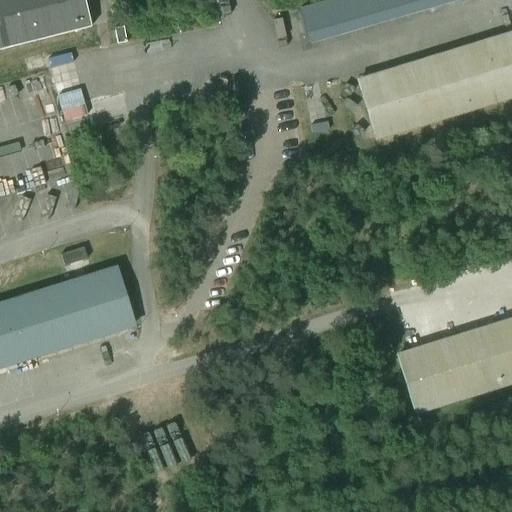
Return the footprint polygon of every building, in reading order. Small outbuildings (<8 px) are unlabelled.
[(0,0),(0,51),(89,29),(82,0),(0,0)] [(511,35),(357,84),(374,140),(511,97),(511,35)] [(82,249),(58,256),(62,268),(70,265),(78,263),(85,261),(82,249)] [(0,306),(0,368),(132,327),(114,270),(0,306)] [(511,321),(396,358),(413,414),(511,383),(511,321)]
